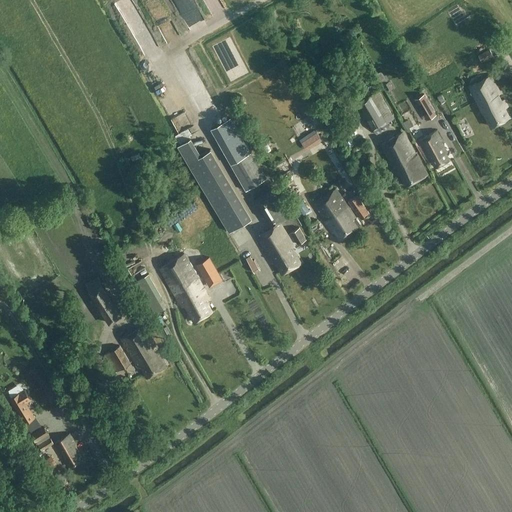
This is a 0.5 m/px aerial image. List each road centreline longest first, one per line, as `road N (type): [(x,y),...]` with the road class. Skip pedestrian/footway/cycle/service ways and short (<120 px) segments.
road 1 (unclassified): [(69,511),(511,185)]
road 2 (track): [(164,297),(109,141),(31,0)]
road 3 (track): [(0,303),(116,481)]
